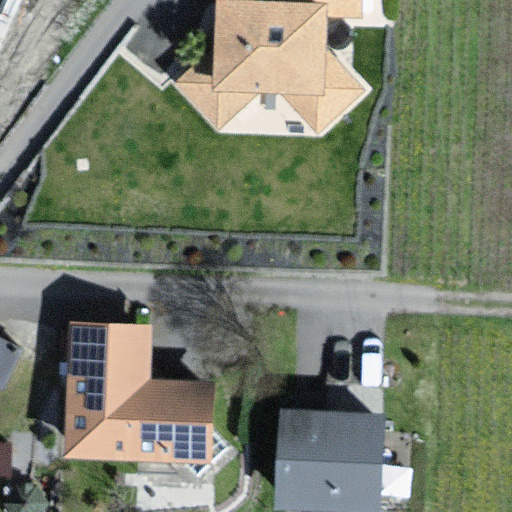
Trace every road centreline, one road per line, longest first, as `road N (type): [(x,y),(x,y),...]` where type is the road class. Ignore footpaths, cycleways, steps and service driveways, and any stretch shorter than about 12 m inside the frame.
road 1 (residential): [(130,0),(0,174)]
road 2 (track): [(373,298),(511,306)]
